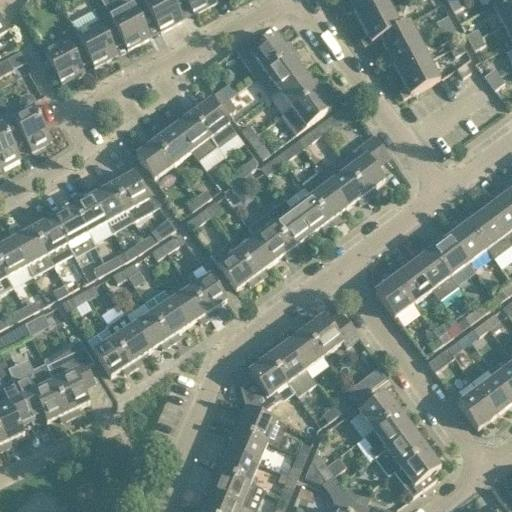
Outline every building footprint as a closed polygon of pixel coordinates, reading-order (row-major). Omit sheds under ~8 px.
[(127,0),(128,1),(107,13),(110,19),(119,36),(118,36),(123,45),(127,54),(151,41),(146,33),(142,24),(151,19),(152,18),(144,2),(142,0),(127,0)] [(184,0),(146,0),(144,2),(152,18),(151,19),(156,28),(161,36),(184,24),(183,23),(175,6),(185,1),(184,0)] [(184,0),(185,1),(194,18),(217,6),(213,0),(184,0)] [(346,0),(347,1),(340,5),(343,12),(365,0),(346,0)] [(390,11),(383,0),(365,0),(343,12),(347,18),(354,14),(361,27),(390,11)] [(511,0),(510,0),(500,5),(492,9),(503,29),(511,24),(511,0)] [(464,9),(460,2),(449,8),(453,16),(464,9)] [(390,11),(361,27),(368,39),(360,43),(364,50),(380,42),(409,26),(409,25),(400,30),(390,11)] [(108,41),(118,36),(110,19),(107,13),(97,18),(94,13),(72,25),(74,30),(87,53),(85,54),(94,71),(118,59),(108,41)] [(0,37),(9,33),(0,17),(0,37)] [(437,26),(441,33),(452,27),(448,20),(437,26)] [(511,24),(503,29),(511,46),(511,24)] [(419,45),(409,26),(380,42),(386,54),(379,58),(382,64),(419,45)] [(456,35),(452,27),(441,33),(445,41),(456,35)] [(66,43),(43,55),(61,89),(85,76),(80,68),(75,59),(85,54),(87,53),(74,30),(62,37),(66,43)] [(466,39),(470,46),(482,40),(477,33),(466,39)] [(235,54),(256,82),(265,76),(294,54),(291,50),(290,50),(287,46),(283,49),(276,38),(265,46),(258,37),(235,54)] [(486,48),(482,40),(470,46),(474,54),(486,48)] [(419,45),(382,64),(386,71),(393,67),(400,79),(429,64),(419,45)] [(451,52),(455,60),(467,54),(462,46),(451,52)] [(296,59),(298,58),(294,54),(265,76),(256,82),(270,101),(303,76),(296,66),(300,63),(296,59)] [(0,80),(13,74),(7,63),(0,66),(0,80)] [(429,64),(400,79),(407,92),(399,96),(403,103),(440,84),(429,64)] [(465,67),(456,73),(463,82),(471,76),(465,67)] [(494,73),(484,81),(489,88),(499,80),(494,73)] [(279,95),(292,112),(322,90),(318,86),(317,87),(314,83),(310,86),(303,76),(270,101),(279,95)] [(505,87),(499,80),(489,88),(494,94),(505,87)] [(325,95),(322,90),(292,112),(281,120),(296,139),(331,113),(323,103),(327,100),(324,96),(325,95)] [(229,103),(221,93),(214,98),(222,108),(229,103)] [(21,101),(20,107),(25,116),(14,122),(24,142),(31,155),(52,144),(34,111),(35,105),(32,100),(26,98),(21,101)] [(236,112),(233,109),(229,103),(222,108),(229,118),(236,112)] [(236,138),(223,120),(211,104),(200,111),(198,108),(193,111),(192,110),(188,113),(217,152),(236,138)] [(24,142),(14,122),(13,122),(7,112),(0,115),(0,170),(1,172),(21,161),(13,148),(24,142)] [(173,131),(192,156),(199,166),(217,152),(188,113),(184,116),(185,117),(181,121),(183,124),(173,131)] [(346,121),(341,114),(334,118),(340,125),(346,121)] [(316,132),(321,139),(331,131),(326,124),(316,132)] [(241,135),(249,144),(256,139),(248,129),(241,135)] [(156,137),(152,140),(173,170),(192,156),(173,131),(164,139),(161,135),(157,138),(156,137)] [(321,139),(316,132),(306,139),(312,146),(321,139)] [(263,149),(256,139),(249,144),(256,154),(263,149)] [(173,170),(152,140),(147,143),(148,145),(144,148),(146,151),(136,159),(154,184),(173,170)] [(374,140),(341,165),(347,174),(369,203),(373,200),(372,199),(377,196),(374,192),(385,184),(376,172),(390,162),(374,140)] [(269,157),(263,149),(256,154),(262,162),(269,157)] [(289,152),(279,159),(285,166),(294,159),(289,152)] [(285,166),(279,159),(270,166),(275,173),(285,166)] [(322,179),(347,212),(357,205),(360,208),(364,205),(365,206),(369,203),(347,174),(341,165),(322,179)] [(275,173),(270,166),(261,172),(266,179),(275,173)] [(241,184),(250,176),(245,170),(235,177),(241,184)] [(319,174),(301,188),(311,201),(333,230),(337,227),(336,226),(340,223),(337,219),(347,212),(322,179),(319,174)] [(250,176),(241,184),(246,191),(255,183),(250,176)] [(115,181),(110,183),(128,215),(133,225),(159,211),(151,201),(148,203),(145,197),(134,177),(122,183),(120,179),(116,182),(115,181)] [(226,184),(231,191),(241,184),(235,177),(226,184)] [(104,194),(93,199),(108,226),(114,237),(134,226),(133,225),(128,215),(110,183),(105,186),(106,187),(102,190),(104,194)] [(241,184),(231,191),(236,198),(246,191),(241,184)] [(501,195),(511,210),(511,194),(511,195),(508,190),(501,195)] [(207,194),(197,201),(202,208),(212,201),(207,194)] [(511,210),(501,195),(494,200),(497,205),(486,214),(511,249),(511,210)] [(75,202),(70,205),(88,237),(94,248),(114,237),(108,226),(93,199),(82,205),(80,201),(76,204),(75,202)] [(202,208),(197,201),(187,209),(192,216),(202,208)] [(311,201),(292,214),(310,239),(320,232),(323,235),(327,232),(328,234),(333,230),(311,201)] [(64,216),(53,221),(68,248),(74,259),(74,260),(94,249),(94,248),(88,237),(70,205),(66,208),(66,209),(62,212),(64,216)] [(267,219),(274,228),(296,258),(300,255),(299,253),(303,250),(300,247),(310,239),(292,214),(285,205),(267,219)] [(216,206),(206,213),(211,220),(221,213),(216,206)] [(187,227),(192,235),(208,223),(211,220),(206,213),(187,227)] [(511,249),(486,214),(474,222),(471,217),(464,223),(487,254),(494,263),(511,250),(511,249)] [(35,226),(34,225),(30,227),(53,270),(74,259),(53,221),(42,227),(40,224),(35,226)] [(469,267),(487,254),(464,223),(456,228),(460,233),(449,241),(469,267)] [(23,238),(13,243),(28,270),(33,281),(53,270),(30,227),(25,230),(26,231),(21,234),(23,238)] [(291,261),(296,258),(274,228),(255,242),(274,266),(283,259),(286,263),(290,260),(291,261)] [(154,238),(144,244),(149,252),(159,245),(154,238)] [(179,238),(161,249),(167,258),(185,246),(179,238)] [(469,267),(449,241),(438,249),(434,244),(427,250),(450,281),(469,267)] [(255,242),(237,255),(259,285),(263,282),(262,280),(266,277),(264,274),(274,266),(255,242)] [(0,267),(8,281),(28,270),(13,243),(2,249),(0,245),(0,267)] [(149,252),(144,244),(134,251),(139,258),(149,252)] [(259,285),(237,255),(230,246),(227,249),(224,254),(213,262),(236,294),(247,286),(249,290),(254,287),(255,288),(259,285)] [(150,254),(156,263),(166,256),(160,247),(150,254)] [(423,260),(412,268),(432,294),(439,304),(457,290),(456,289),(450,281),(427,250),(420,255),(423,260)] [(115,262),(105,267),(109,275),(119,269),(115,262)] [(0,299),(13,292),(8,281),(0,267),(0,299)] [(109,275),(105,267),(94,273),(98,281),(109,275)] [(134,268),(124,274),(128,282),(139,276),(134,268)] [(432,294),(412,268),(401,276),(398,272),(390,277),(414,308),(432,294)] [(128,282),(124,274),(113,280),(117,288),(128,282)] [(414,308),(390,277),(383,282),(387,287),(375,296),(395,322),(414,308)] [(190,292),(210,323),(214,320),(213,318),(218,316),(215,312),(226,305),(210,279),(190,292)] [(75,284),(64,290),(68,297),(79,291),(75,284)] [(507,302),(511,297),(511,287),(502,295),(507,302)] [(68,297),(64,290),(53,295),(58,303),(68,297)] [(94,290),(83,296),(87,304),(98,298),(94,290)] [(190,292),(171,305),(188,330),(198,324),(200,327),(204,324),(205,326),(210,323),(190,292)] [(145,307),(172,348),(176,345),(175,344),(180,341),(177,337),(188,330),(171,305),(164,295),(145,307)] [(87,304),(83,296),(72,302),(77,310),(87,304)] [(62,308),(66,315),(77,310),(72,302),(62,308)] [(35,306),(24,311),(28,319),(39,313),(35,306)] [(132,330),(150,355),(160,349),(162,352),(166,349),(167,351),(172,348),(145,307),(126,320),(132,330)] [(475,314),(480,321),(490,314),(485,307),(475,314)] [(28,319),(24,311),(13,317),(18,325),(28,319)] [(480,321),(475,314),(465,322),(470,329),(480,321)] [(323,320),(304,334),(324,360),(342,347),(346,352),(359,342),(341,317),(328,326),(323,320)] [(107,332),(134,373),(138,370),(137,369),(142,366),(139,362),(150,355),(132,330),(126,320),(125,318),(106,331),(107,332)] [(0,320),(0,334),(5,332),(8,330),(2,319),(0,320)] [(494,319),(484,326),(489,333),(499,326),(494,319)] [(479,341),(489,333),(484,326),(474,334),(479,341)] [(26,328),(0,341),(0,353),(31,338),(26,328)] [(134,373),(107,332),(87,345),(111,381),(122,374),(124,377),(128,375),(129,376),(134,373)] [(306,374),(324,360),(304,334),(286,348),(306,374)] [(438,341),(444,348),(450,344),(454,341),(449,334),(438,341)] [(433,356),(444,348),(438,341),(428,348),(433,356)] [(453,349),(447,353),(452,361),(458,356),(462,353),(457,346),(453,349)] [(316,387),(306,374),(286,348),(268,361),(287,388),(298,380),(305,390),(308,393),(316,387)] [(95,367),(85,352),(46,371),(71,422),(76,420),(75,418),(80,416),(78,412),(90,406),(84,393),(96,387),(88,370),(95,367)] [(447,353),(428,367),(435,377),(454,363),(452,361),(447,353)] [(249,375),(253,382),(241,391),(246,412),(260,418),(280,403),(275,396),(287,388),(268,361),(249,375)] [(511,402),(511,367),(495,380),(511,402)] [(66,424),(71,422),(46,371),(34,377),(36,382),(29,385),(26,380),(14,386),(18,395),(29,419),(32,424),(43,419),(47,427),(59,421),(61,425),(65,423),(66,424)] [(380,371),(369,379),(376,389),(387,381),(380,371)] [(0,441),(6,453),(10,451),(10,449),(15,447),(13,443),(25,437),(21,429),(32,424),(29,419),(18,395),(14,386),(11,380),(0,390),(0,441)] [(511,408),(511,402),(495,380),(477,393),(497,420),(511,408)] [(497,420),(477,393),(458,408),(478,434),(497,420)] [(373,435),(399,416),(385,397),(359,416),(373,435)] [(334,412),(339,419),(348,412),(343,405),(334,412)] [(276,424),(260,418),(246,412),(240,426),(235,423),(232,431),(267,446),(276,424)] [(339,419),(334,412),(322,420),(328,427),(339,419)] [(371,452),(369,454),(375,462),(387,453),(413,434),(399,416),(373,435),(364,442),(371,452)] [(233,442),(228,455),(258,467),(267,446),(232,431),(228,440),(233,442)] [(426,452),(413,434),(387,453),(375,462),(374,463),(387,481),(394,477),(400,472),(426,452)] [(298,460),(306,463),(311,450),(303,447),(298,460)] [(431,478),(440,471),(426,452),(400,472),(413,490),(407,494),(413,502),(436,485),(431,478)] [(250,488),(258,467),(228,455),(223,468),(217,466),(214,474),(250,488)] [(322,488),(326,485),(319,475),(326,470),(315,455),(304,481),(322,488)] [(301,474),(306,463),(298,460),(293,471),(301,474)] [(326,485),(334,480),(326,470),(319,475),(326,485)] [(214,474),(211,482),(216,484),(211,497),(243,510),(252,489),(250,488),(214,474)] [(22,511),(52,511),(58,506),(41,490),(21,511),(22,511)] [(280,501),(288,504),(293,493),(285,490),(280,501)] [(200,508),(197,511),(247,511),(243,510),(211,497),(205,510),(200,508)] [(285,511),(288,504),(280,501),(275,511),(285,511)] [(340,509),(346,511),(352,511),(355,506),(343,501),(340,509)]
